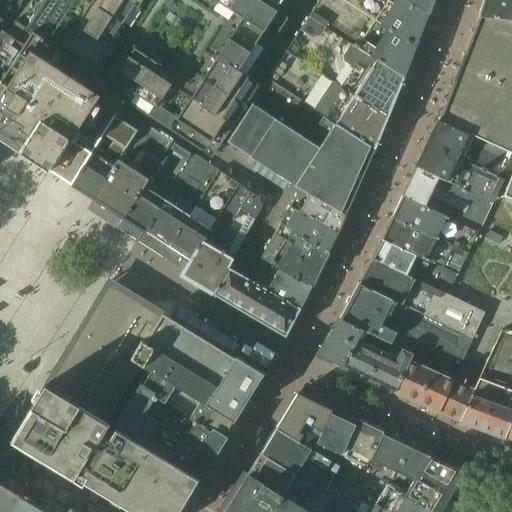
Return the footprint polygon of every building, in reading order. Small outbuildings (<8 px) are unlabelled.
[(256,29),(210,0),(44,0),(29,24),(23,33),(29,37),(24,44),(0,82),(0,136),(33,158),(53,172),(71,184),(125,100),(185,139),(191,128),(209,140),(262,59),(256,29)] [(11,19),(22,0),(0,0),(0,11),(1,12),(11,19)] [(347,0),(319,0),(309,16),(405,77),(416,44),(347,0)] [(347,0),(416,44),(427,12),(409,0),(347,0)] [(409,0),(427,12),(431,0),(409,0)] [(511,0),(484,0),(482,6),(480,14),(508,18),(509,8),(509,0),(511,0)] [(504,195),(511,198),(511,18),(508,18),(480,14),(439,118),(511,151),(511,172),(509,181),(504,195)] [(284,54),(316,73),(388,116),(405,77),(309,16),(284,54)] [(3,31),(0,34),(0,82),(24,44),(3,31)] [(284,54),(268,79),(375,147),(388,116),(316,73),(284,54)] [(346,213),(375,147),(268,79),(228,141),(300,188),(346,213)] [(73,184),(95,198),(145,122),(122,108),(73,184)] [(511,151),(439,118),(427,143),(503,178),(509,181),(511,172),(511,151)] [(173,141),(145,122),(95,198),(123,217),(173,141)] [(194,154),(173,141),(123,217),(120,224),(139,236),(143,230),(145,232),(194,154)] [(502,182),(503,178),(427,143),(416,166),(492,202),(498,199),(497,196),(503,183),(502,182)] [(218,170),(194,154),(145,232),(170,247),(218,170)] [(416,166),(403,194),(479,230),(492,202),(416,166)] [(240,184),(218,170),(170,247),(191,260),(240,184)] [(260,197),(240,184),(191,260),(182,274),(213,293),(229,265),(262,207),(260,197)] [(300,188),(290,205),(337,232),(346,213),(300,188)] [(403,194),(393,215),(468,252),(479,230),(403,194)] [(290,205),(281,222),(329,249),(337,232),(290,205)] [(458,274),(468,252),(393,215),(382,237),(458,274)] [(311,285),(329,249),(281,222),(261,257),(311,285)] [(489,230),(486,237),(499,244),(503,236),(489,230)] [(372,257),(449,293),(458,274),(382,237),(372,257)] [(261,257),(249,278),(300,307),(311,285),(261,257)] [(448,294),(449,293),(372,257),(359,282),(473,337),(485,312),(448,294)] [(241,272),(229,265),(213,293),(226,300),(243,311),(285,336),(300,307),(249,278),(241,272)] [(143,290),(116,274),(48,386),(45,384),(29,412),(13,440),(71,474),(102,420),(129,373),(126,372),(101,356),(132,308),(143,290)] [(459,366),(473,337),(359,282),(341,317),(413,353),(416,346),(459,366)] [(239,343),(177,306),(170,318),(169,320),(146,306),(142,313),(132,308),(101,356),(126,372),(132,363),(134,359),(137,361),(141,363),(145,366),(151,370),(233,419),(260,375),(230,357),(232,356),(239,343)] [(396,390),(410,359),(413,353),(341,317),(321,355),(396,390)] [(505,437),(511,419),(511,331),(502,328),(475,388),(461,420),(505,437)] [(454,379),(410,359),(396,390),(440,411),(445,413),(461,420),(475,388),(474,388),(460,381),(454,379)] [(151,370),(141,386),(223,437),(234,420),(233,419),(151,370)] [(210,459),(223,437),(141,386),(134,398),(161,414),(155,425),(210,459)] [(277,427),(313,449),(317,442),(332,408),(303,394),(295,396),(277,427)] [(210,459),(155,425),(161,414),(134,398),(115,428),(198,478),(210,459)] [(317,442),(337,451),(341,453),(358,420),(332,408),(317,442)] [(367,410),(363,419),(385,429),(388,420),(367,410)] [(177,511),(199,478),(198,478),(115,428),(110,424),(102,420),(71,474),(78,478),(133,511),(177,511)] [(367,465),(371,458),(383,432),(358,420),(341,453),(367,465)] [(332,460),(313,449),(277,427),(261,452),(316,486),(332,460)] [(383,432),(371,458),(413,479),(415,479),(430,455),(383,432)] [(297,502),(304,506),(316,486),(261,452),(248,472),(297,502)] [(413,479),(405,493),(436,511),(440,511),(462,475),(457,473),(459,469),(430,455),(415,479),(413,479)] [(223,511),(291,511),(297,502),(248,472),(223,511)] [(0,511),(10,511),(21,496),(0,482),(0,511)] [(436,511),(405,493),(387,483),(376,503),(392,511),(436,511)] [(21,496),(10,511),(46,511),(21,496)] [(313,511),(304,506),(297,502),(291,511),(313,511)] [(374,506),(370,511),(392,511),(376,503),(374,506)]
